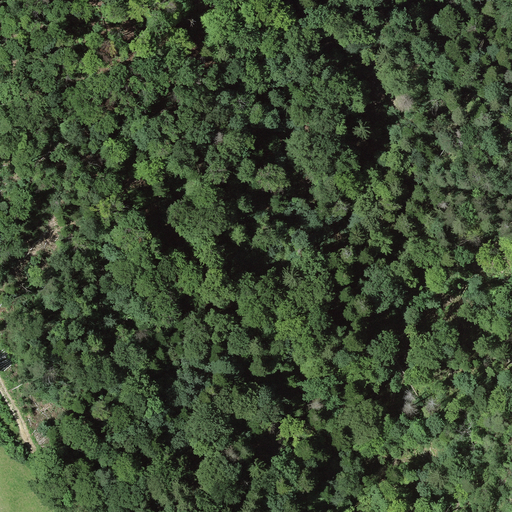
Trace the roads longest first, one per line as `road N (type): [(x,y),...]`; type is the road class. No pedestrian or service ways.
road 1 (track): [(123,511),(61,482),(31,447),(0,383)]
road 2 (track): [(269,511),(272,446),(265,443),(191,511)]
road 3 (track): [(447,511),(476,423),(511,385)]
